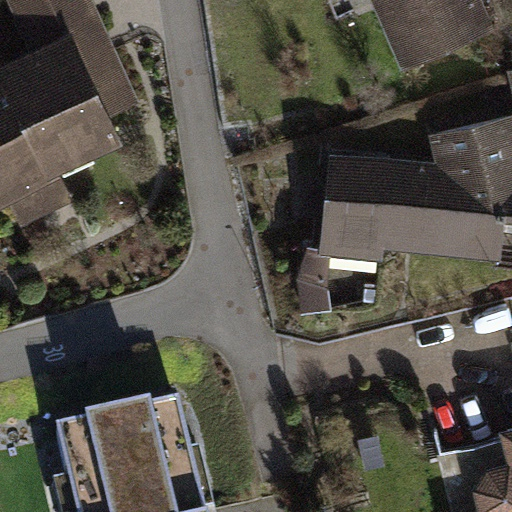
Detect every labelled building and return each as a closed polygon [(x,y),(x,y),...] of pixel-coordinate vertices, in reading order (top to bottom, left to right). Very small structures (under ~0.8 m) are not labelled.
[(0,188),(14,220),(65,196),(49,162),(115,131),(105,109),(131,97),(110,52),(104,49),(97,49),(82,56),(72,37),(98,25),(86,0),(17,0),(40,50),(0,67),(0,188)] [(489,23),(478,0),(329,0),(337,17),(375,0),(378,0),(387,19),(395,15),(413,57),(489,23)] [(447,167),(333,155),(324,232),(497,250),(501,209),(511,210),(511,118),(511,115),(438,133),(447,167)] [(178,404),(57,433),(68,481),(83,477),(91,511),(204,511),(203,509),(192,511),(189,511),(176,456),(190,452),(178,404)] [(511,511),(511,428),(508,429),(511,445),(511,507),(493,511),(511,511)]
